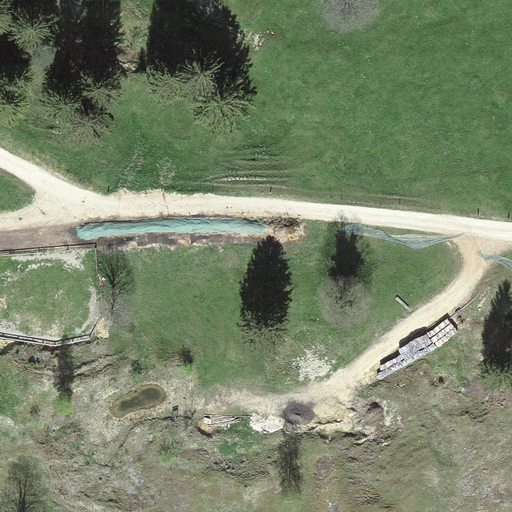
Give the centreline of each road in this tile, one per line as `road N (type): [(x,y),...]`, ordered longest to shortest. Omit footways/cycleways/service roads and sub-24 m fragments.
road 1 (track): [(87,209),(221,204),(511,230)]
road 2 (track): [(478,226),(473,273),(342,380),(262,406),(232,397)]
